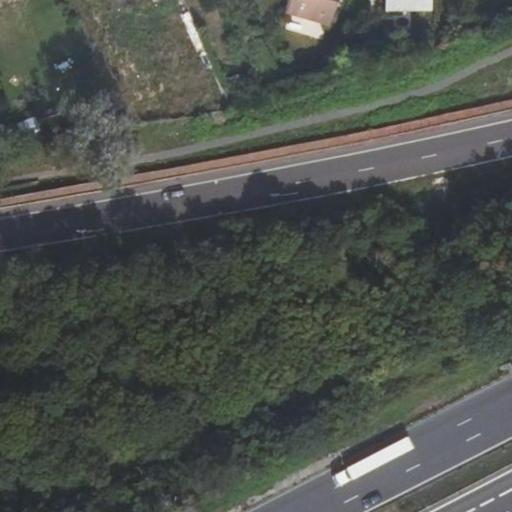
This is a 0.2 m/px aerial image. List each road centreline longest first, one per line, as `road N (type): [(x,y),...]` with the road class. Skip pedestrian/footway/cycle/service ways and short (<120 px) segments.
road 1 (motorway): [(511,133),(0,229)]
road 2 (motorway): [(511,404),(304,511)]
